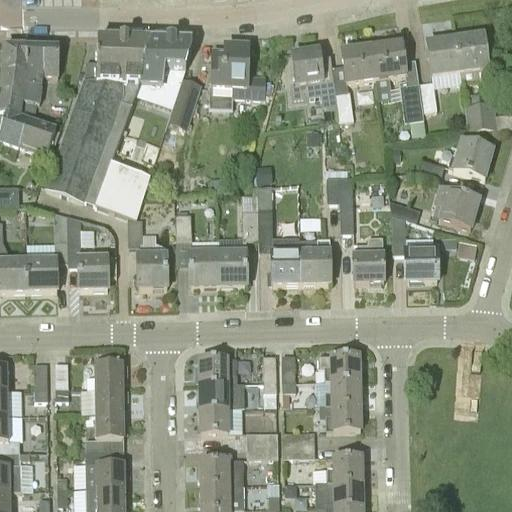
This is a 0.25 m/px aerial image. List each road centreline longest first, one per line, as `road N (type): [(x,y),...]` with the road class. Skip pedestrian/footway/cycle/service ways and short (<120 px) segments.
road 1 (residential): [(341,0),(218,19),(0,17)]
road 2 (residential): [(162,335),(394,328)]
road 3 (residential): [(398,511),(394,328)]
road 4 (residential): [(165,511),(162,335)]
road 5 (residential): [(0,339),(162,335)]
